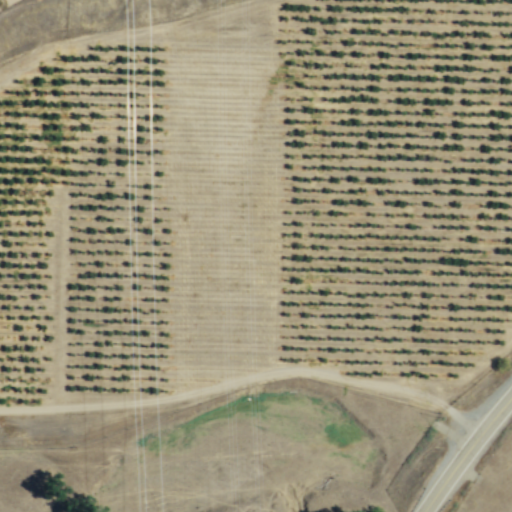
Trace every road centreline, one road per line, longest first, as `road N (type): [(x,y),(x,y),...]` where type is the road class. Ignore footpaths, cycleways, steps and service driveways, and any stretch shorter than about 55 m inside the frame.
road 1 (track): [(480,434),(434,401),(305,370),(169,399),(0,409)]
road 2 (tertiary): [(424,511),(511,395)]
